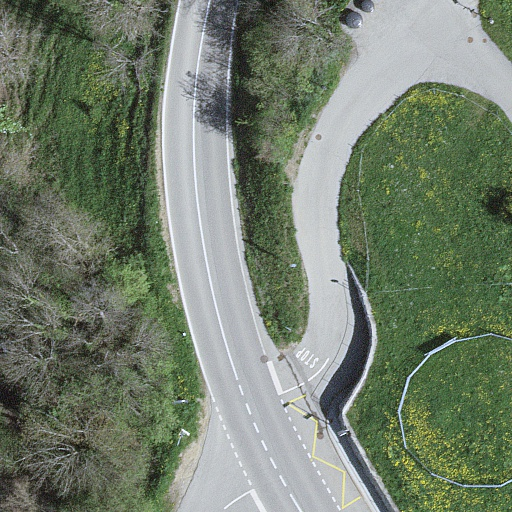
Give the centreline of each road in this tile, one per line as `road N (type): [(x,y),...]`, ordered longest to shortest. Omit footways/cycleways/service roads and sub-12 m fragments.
road 1 (unclassified): [(412,53),(371,80),(318,172),(317,228),(335,338),(320,370),(248,411)]
road 2 (tertiary): [(209,0),(194,171),(208,280),(248,411)]
